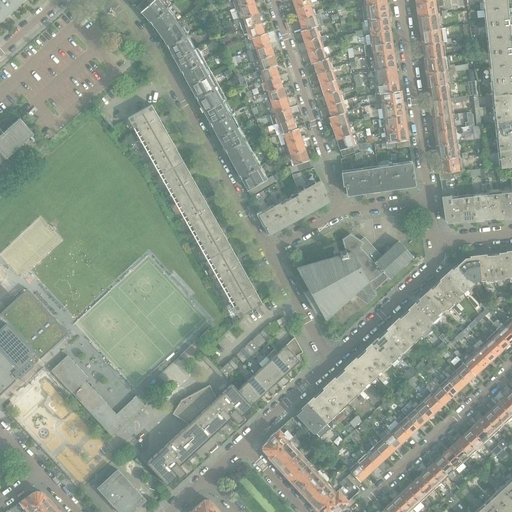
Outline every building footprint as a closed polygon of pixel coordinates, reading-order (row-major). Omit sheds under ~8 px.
[(13,10),(3,0),(0,0),(0,21),(2,20),(8,14),(8,15),(13,10)] [(3,0),(13,10),(18,6),(17,6),(18,5),(23,0),(3,0)] [(152,0),(144,0),(137,7),(140,11),(152,0)] [(174,24),(169,17),(172,15),(167,10),(168,8),(165,6),(164,7),(157,0),(152,0),(140,11),(156,29),(159,34),(174,24)] [(254,2),(253,0),(225,0),(223,1),(224,5),(233,2),(235,8),(254,2)] [(310,5),(308,0),(292,0),(295,9),(310,5)] [(345,9),(340,0),(335,1),(336,8),(337,10),(345,9)] [(387,5),(386,0),(365,0),(368,20),(388,17),(387,5)] [(439,28),(437,14),(436,7),(443,6),(442,0),(436,0),(416,3),(417,15),(418,19),(420,31),(439,28)] [(507,7),(505,0),(484,0),(485,10),(507,7)] [(254,2),(235,8),(229,10),(230,13),(236,11),(238,19),(258,12),(254,2)] [(313,14),(310,5),(295,9),(299,20),(319,13),(323,12),(322,9),(318,10),(317,12),(313,14)] [(510,36),(507,8),(507,7),(485,10),(488,38),(510,36)] [(261,23),(258,12),(238,19),(233,21),(234,24),(239,22),(242,30),(242,29),(261,23)] [(323,24),(319,13),(299,20),(302,30),(323,24)] [(392,42),(389,24),(388,17),(368,20),(372,44),(392,42)] [(264,33),(261,23),(242,29),(244,34),(246,34),(248,38),(264,33)] [(187,37),(186,35),(185,33),(184,34),(180,28),(178,29),(174,24),(159,34),(163,39),(172,54),(171,54),(174,60),(192,50),(185,38),(187,37)] [(321,37),(319,31),(321,30),(320,25),(323,24),(302,30),(300,31),(304,42),(321,37)] [(443,56),(441,42),(439,28),(420,31),(421,38),(424,59),(443,56)] [(270,44),(266,33),(264,33),(248,38),(248,39),(244,40),(245,43),(248,41),(249,44),(252,43),(254,49),(270,44)] [(230,43),(228,36),(221,39),(224,45),(230,43)] [(324,47),(322,42),(325,41),(323,36),(321,37),(304,42),(307,53),(322,48),(324,47)] [(511,64),(511,57),(510,36),(488,38),(491,67),(511,64)] [(395,66),(392,42),(372,44),(363,46),(365,56),(367,56),(369,71),(375,70),(395,66)] [(273,54),(270,44),(254,49),(258,60),(273,54)] [(326,59),(322,48),(307,53),(311,64),(313,63),(326,59)] [(201,63),(201,61),(200,60),(198,61),(192,50),(174,60),(177,65),(178,65),(183,75),(186,80),(189,86),(207,76),(200,63),(201,63)] [(273,54),(258,60),(254,61),(255,66),(253,67),(255,72),(275,66),(277,65),(273,54)] [(452,72),(468,70),(468,65),(467,64),(454,66),(454,67),(449,67),(449,62),(443,63),(443,56),(424,59),(428,86),(446,84),(447,85),(453,84),(452,72)] [(331,68),(328,60),(332,59),(331,57),(326,59),(313,63),(317,74),(331,68)] [(511,93),(511,64),(491,67),(494,95),(511,93)] [(279,76),(275,66),(255,72),(257,77),(261,76),(263,82),(279,76)] [(335,79),(332,72),(336,71),(336,69),(339,68),(339,66),(331,68),(317,74),(320,84),(335,79)] [(399,91),(396,73),(395,66),(375,70),(377,79),(368,80),(370,89),(374,89),(375,94),(381,94),(399,91)] [(359,74),(353,76),(355,87),(361,86),(359,74)] [(216,88),(215,87),(214,85),(212,86),(207,76),(189,86),(192,91),(195,96),(201,106),(200,106),(203,112),(221,102),(214,89),(216,88)] [(282,87),(279,76),(263,82),(266,92),(282,87)] [(338,90),(335,79),(320,84),(324,95),(338,90)] [(449,99),(447,85),(446,84),(428,86),(432,118),(451,115),(450,112),(449,104),(465,102),(464,96),(449,99)] [(286,97),(282,87),(266,92),(270,103),(286,97)] [(342,101),(338,90),(324,95),(327,106),(342,101)] [(404,115),(401,90),(399,91),(381,94),(382,101),(374,102),(374,105),(375,109),(378,108),(378,109),(383,109),(384,118),(404,115)] [(511,107),(511,93),(494,95),(493,95),(494,109),(511,107)] [(289,108),(286,97),(270,103),(273,113),(289,108)] [(345,112),(342,101),(327,106),(331,116),(343,112),(345,112)] [(231,115),(229,112),(227,113),(221,102),(203,112),(206,117),(207,117),(215,132),(218,138),(236,128),(229,116),(231,115)] [(167,133),(151,105),(128,118),(136,132),(144,146),(167,133)] [(511,107),(494,109),(497,138),(511,136),(511,107)] [(293,118),(289,108),(273,113),(270,114),(273,125),(293,118)] [(347,123),(343,112),(331,116),(329,117),(332,128),(347,123)] [(455,142),(453,128),(452,121),(458,120),(457,114),(451,115),(432,118),(436,145),(455,142)] [(408,140),(404,115),(384,118),(380,119),(381,128),(378,129),(379,134),(386,133),(388,142),(390,142),(393,142),(395,141),(408,140)] [(22,143),(27,139),(28,140),(27,139),(32,135),(33,135),(33,134),(34,134),(33,133),(19,118),(5,130),(0,124),(0,153),(1,153),(6,158),(7,158),(8,158),(7,157),(12,153),(12,154),(13,153),(12,153),(17,148),(17,149),(18,149),(17,148),(22,144),(23,145),(23,144),(22,143)] [(296,129),(293,118),(273,125),(268,127),(269,130),(274,128),(277,135),(296,129)] [(358,132),(357,130),(354,131),(351,122),(347,123),(332,128),(336,139),(355,133),(358,132)] [(245,141),(244,139),(243,137),(241,138),(236,128),(218,138),(221,143),(230,158),(229,158),(232,164),(250,154),(243,141),(245,141)] [(298,128),(296,129),(277,135),(274,137),(275,139),(283,136),(286,144),(301,139),(298,128)] [(479,138),(478,129),(470,130),(471,138),(479,138)] [(183,161),(167,133),(144,146),(159,175),(183,161)] [(359,144),(355,133),(336,139),(340,150),(352,146),(355,145),(356,145),(357,144),(359,144)] [(511,136),(497,138),(501,167),(511,166),(511,165),(511,136)] [(305,149),(301,139),(286,144),(289,155),(305,149)] [(409,146),(408,140),(395,141),(396,146),(396,148),(409,146)] [(459,172),(457,156),(455,142),(436,145),(438,157),(438,161),(440,173),(455,171),(456,172),(459,172)] [(353,151),(354,151),(352,146),(340,150),(342,156),(353,152),(353,151)] [(309,160),(305,149),(289,155),(293,165),(297,164),(309,160)] [(259,166),(258,165),(257,163),(256,164),(250,154),(232,164),(235,169),(236,169),(239,174),(241,179),(247,190),(258,184),(262,182),(265,180),(264,179),(258,167),(259,166)] [(299,170),(310,166),(309,160),(297,164),(299,170)] [(199,190),(183,161),(159,175),(175,203),(199,190)] [(414,184),(411,163),(394,166),(394,164),(391,164),(392,166),(377,168),(380,190),(414,186),(414,184)] [(380,190),(377,168),(361,170),(361,169),(358,169),(358,171),(342,173),(344,185),(346,185),(347,194),(348,195),(380,190)] [(456,179),(456,172),(455,171),(440,173),(439,173),(442,190),(447,188),(445,179),(456,179)] [(329,200),(325,193),(327,192),(320,180),(304,189),(303,187),(301,188),(302,189),(296,193),(297,195),(290,199),(289,197),(287,197),(299,218),(329,201),(329,200)] [(250,195),(261,189),(258,184),(247,190),(250,195)] [(214,218),(199,190),(175,203),(183,217),(179,220),(181,224),(185,221),(191,231),(214,218)] [(511,192),(501,193),(503,217),(510,216),(510,215),(511,214),(511,192)] [(503,217),(501,193),(472,196),(475,220),(482,219),(482,218),(496,216),(497,218),(503,217)] [(475,220),(472,196),(451,198),(450,196),(443,197),(446,220),(446,221),(447,221),(447,222),(468,219),(468,221),(475,220)] [(299,218),(287,197),(286,198),(287,200),(280,204),(279,202),(273,206),(272,204),(270,205),(272,208),(259,215),(269,234),(271,234),(299,218)] [(230,246),(214,218),(191,231),(197,242),(193,244),(197,252),(201,249),(207,260),(230,246)] [(389,277),(403,265),(403,264),(406,262),(412,257),(412,256),(411,256),(407,251),(403,247),(402,246),(398,242),(399,242),(398,241),(394,245),(390,249),(381,256),(378,253),(373,248),(372,249),(363,243),(350,234),(342,239),(345,250),(344,250),(344,251),(341,251),(339,252),(340,253),(340,255),(334,257),(333,257),(309,264),(303,266),(297,268),(300,273),(309,290),(304,293),(305,294),(307,297),(310,298),(314,304),(312,307),(315,312),(320,309),(322,313),(325,318),(330,314),(331,313),(347,298),(353,293),(355,295),(367,303),(376,295),(373,291),(375,289),(379,286),(380,284),(385,280),(388,277),(389,277)] [(246,275),(230,246),(207,260),(212,270),(208,273),(211,277),(215,274),(223,288),(246,275)] [(509,277),(506,253),(499,254),(500,255),(485,257),(485,255),(478,256),(480,280),(484,279),(484,281),(504,279),(504,278),(509,277)] [(480,280),(478,256),(471,257),(471,258),(465,259),(452,271),(451,270),(446,274),(462,292),(466,288),(467,289),(474,283),(473,282),(475,280),(480,280)] [(462,292),(446,274),(441,279),(442,281),(431,290),(430,289),(425,294),(441,311),(446,307),(447,308),(460,296),(459,294),(462,292)] [(262,304),(257,293),(246,275),(223,288),(239,317),(262,304)] [(0,300),(8,293),(4,289),(3,290),(0,292),(0,300)] [(0,395),(17,380),(16,380),(18,377),(19,378),(20,377),(33,365),(28,360),(33,355),(35,354),(40,359),(68,333),(27,289),(0,313),(0,395)] [(441,311),(425,294),(420,299),(421,300),(416,305),(432,323),(433,322),(432,322),(439,316),(438,314),(441,311)] [(432,323),(416,305),(414,304),(409,309),(410,310),(400,320),(398,319),(393,324),(411,343),(432,323)] [(461,312),(456,306),(456,307),(454,305),(452,307),(454,308),(453,309),(460,317),(463,314),(461,312)] [(483,317),(489,312),(486,309),(484,310),(480,314),(483,317)] [(477,323),(483,317),(480,314),(474,320),(477,323)] [(511,318),(510,317),(510,316),(502,324),(509,332),(511,332),(511,318)] [(283,317),(276,321),(281,329),(287,325),(283,317)] [(470,329),(477,323),(474,320),(467,326),(470,329)] [(411,343),(393,324),(388,328),(389,330),(378,340),(377,339),(372,343),(389,362),(411,343)] [(511,332),(509,332),(502,324),(495,330),(502,338),(504,338),(509,343),(511,341),(511,342),(511,341),(511,332)] [(453,339),(460,332),(457,328),(446,338),(450,342),(453,339)] [(207,330),(198,338),(199,339),(202,343),(211,334),(208,331),(207,330)] [(270,337),(262,330),(259,333),(266,341),(270,337)] [(509,343),(504,338),(502,338),(495,330),(489,337),(496,344),(497,344),(502,349),(504,347),(505,348),(509,344),(508,344),(509,343)] [(457,342),(464,336),(460,332),(453,339),(457,342)] [(266,341),(259,333),(251,340),(258,348),(266,341)] [(502,349),(497,344),(496,344),(489,337),(482,343),(489,350),(491,351),(496,355),(498,353),(498,354),(502,351),(502,350),(502,349)] [(389,362),(372,343),(366,348),(368,350),(357,360),(356,358),(350,363),(368,382),(389,362)] [(496,355),(491,351),(489,350),(482,343),(475,349),(482,357),(484,357),(489,362),(491,360),(491,361),(495,357),(494,356),(496,355)] [(254,352),(247,345),(244,348),(250,355),(254,352)] [(296,356),(286,345),(278,352),(292,368),(300,360),(296,356)] [(482,357),(475,349),(472,346),(465,352),(468,355),(476,363),(478,363),(482,368),(484,366),(485,367),(489,363),(488,362),(489,362),(484,357),(482,357)] [(292,368),(278,352),(274,349),(266,357),(269,360),(284,375),(292,368)] [(246,360),(239,352),(236,355),(243,363),(246,360)] [(116,414),(93,389),(85,381),(88,378),(67,355),(51,371),(71,393),(72,393),(80,401),(79,401),(112,436),(145,405),(136,396),(116,414)] [(482,368),(478,363),(476,363),(468,355),(462,361),(469,369),(470,369),(475,374),(477,372),(478,373),(482,369),(481,369),(482,368)] [(211,362),(205,356),(202,358),(208,365),(211,362)] [(238,367),(231,359),(227,362),(235,370),(238,367)] [(475,374),(470,369),(469,369),(462,361),(460,360),(454,365),(448,359),(446,361),(455,371),(466,383),(469,380),(470,379),(471,380),(474,376),(475,374)] [(284,375),(269,360),(262,367),(276,383),(284,375)] [(418,371),(424,365),(421,361),(415,367),(418,371)] [(428,371),(434,365),(430,361),(424,367),(428,371)] [(226,378),(235,370),(227,362),(219,370),(226,378)] [(346,402),(368,382),(350,363),(345,368),(346,370),(341,375),(336,380),(334,378),(329,383),(346,402)] [(407,381),(417,372),(412,366),(402,375),(407,381)] [(276,383),(262,367),(254,374),(268,390),(276,383)] [(466,383),(455,371),(450,376),(447,373),(446,373),(443,370),(441,372),(447,378),(458,390),(462,387),(462,388),(466,384),(465,383),(466,383)] [(390,381),(383,373),(381,375),(388,383),(390,381)] [(268,390),(254,374),(246,382),(260,397),(268,390)] [(388,383),(381,375),(378,378),(385,385),(388,383)] [(410,387),(418,379),(414,375),(406,382),(410,387)] [(458,390),(447,378),(439,385),(450,397),(453,395),(453,394),(454,395),(458,392),(457,391),(458,390)] [(260,397),(246,382),(238,390),(252,405),(260,397)] [(325,422),(346,402),(329,383),(324,388),(325,389),(314,399),(313,398),(308,403),(325,422)] [(180,465),(216,432),(232,417),(239,424),(245,418),(242,415),(253,406),(252,405),(238,390),(232,384),(217,398),(216,398),(209,385),(181,400),(172,414),(189,424),(147,463),(155,472),(167,485),(177,476),(180,478),(187,473),(180,465)] [(450,397),(439,385),(434,390),(432,387),(430,388),(427,385),(425,387),(431,393),(442,405),(445,402),(446,403),(450,398),(450,397)] [(442,405),(431,393),(423,401),(434,413),(437,409),(438,410),(442,407),(441,406),(442,405)] [(511,402),(511,401),(509,401),(505,397),(503,399),(502,398),(497,403),(498,404),(501,408),(504,408),(511,416),(511,402)] [(386,410),(394,403),(390,398),(382,406),(386,410)] [(434,413),(423,401),(418,405),(416,402),(413,404),(411,401),(409,402),(414,408),(425,420),(428,418),(429,417),(430,418),(433,414),(434,413)] [(325,422),(308,403),(302,408),(304,409),(297,415),(306,424),(313,432),(325,422)] [(511,417),(511,416),(504,408),(501,408),(498,404),(496,405),(495,405),(490,410),(494,414),(497,414),(505,423),(511,417)] [(425,420),(414,408),(406,416),(417,428),(421,425),(425,422),(425,421),(425,420)] [(505,423),(497,414),(494,414),(490,410),(489,412),(488,411),(483,416),(488,421),(490,421),(498,430),(505,423)] [(302,428),(306,424),(297,415),(293,419),(302,428)] [(343,420),(338,415),(334,418),(339,423),(343,420)] [(354,428),(361,421),(357,416),(350,423),(354,428)] [(417,428),(406,416),(402,420),(399,417),(397,419),(394,416),(392,418),(395,420),(409,436),(412,433),(412,432),(413,433),(417,429),(416,429),(417,428)] [(498,430),(490,421),(488,421),(483,416),(484,417),(482,418),(481,418),(476,422),(481,427),(483,427),(491,436),(498,430)] [(409,436),(395,420),(389,426),(386,423),(384,425),(387,428),(401,443),(404,440),(405,441),(409,437),(408,436),(409,436)] [(363,430),(368,425),(364,421),(359,426),(363,430)] [(491,436),(483,427),(481,427),(476,422),(476,423),(475,425),(474,424),(469,429),(474,434),(476,434),(484,443),(491,436)] [(401,443),(387,428),(378,436),(381,439),(393,451),(396,447),(397,448),(401,445),(400,444),(401,443)] [(297,452),(288,441),(282,435),(283,434),(279,429),(268,439),(269,440),(266,443),(264,444),(264,450),(269,456),(268,457),(280,469),(297,452)] [(484,443),(476,434),(474,434),(469,429),(469,430),(468,432),(467,431),(462,435),(467,440),(469,440),(477,449),(484,443)] [(352,440),(357,434),(354,431),(349,436),(352,440)] [(477,449),(469,440),(467,440),(462,435),(462,436),(462,437),(461,438),(460,437),(455,442),(460,446),(462,446),(470,456),(477,449)] [(393,451),(381,439),(377,443),(374,439),(372,441),(369,438),(367,440),(373,446),(384,458),(388,455),(389,456),(393,452),(392,451),(393,451)] [(470,456),(462,446),(460,446),(455,442),(455,443),(454,444),(453,444),(448,448),(453,453),(455,453),(463,462),(470,456)] [(384,458),(373,446),(365,454),(376,466),(379,463),(380,463),(384,460),(384,459),(384,458)] [(310,460),(318,452),(315,448),(307,457),(310,460)] [(463,462),(455,453),(453,453),(448,448),(448,449),(448,450),(447,451),(446,450),(441,455),(446,460),(448,460),(456,469),(463,462)] [(501,460),(507,454),(503,449),(496,455),(501,460)] [(316,472),(307,462),(297,452),(280,469),(298,489),(316,472)] [(376,466),(365,454),(357,461),(368,473),(371,471),(372,470),(372,471),(376,467),(375,466),(376,466)] [(488,462),(495,456),(493,454),(486,460),(488,462)] [(456,469),(448,460),(446,460),(441,455),(441,456),(440,457),(439,457),(434,461),(439,466),(441,466),(449,475),(456,469)] [(368,473),(357,461),(355,459),(346,467),(351,472),(360,481),(363,478),(364,479),(368,475),(367,474),(368,473)] [(339,470),(344,465),(340,461),(335,466),(339,470)] [(449,475),(441,466),(439,466),(434,461),(434,462),(434,463),(433,464),(432,463),(428,467),(432,472),(434,473),(443,482),(449,475)] [(443,482),(434,473),(432,472),(428,467),(426,469),(427,469),(426,471),(425,470),(420,474),(425,479),(427,479),(435,489),(440,485),(443,482)] [(145,500),(138,492),(134,489),(135,488),(133,487),(129,483),(128,481),(127,481),(124,477),(117,470),(112,474),(113,475),(110,477),(109,477),(109,478),(106,480),(106,481),(103,483),(98,488),(100,489),(103,493),(105,495),(109,499),(108,499),(114,505),(115,506),(116,506),(119,510),(120,511),(121,511),(130,511),(133,510),(133,511),(138,506),(137,506),(141,503),(142,503),(145,500)] [(335,493),(326,483),(328,480),(328,478),(324,474),(322,473),(319,470),(316,473),(316,472),(298,489),(317,510),(335,493)] [(360,481),(351,472),(347,476),(356,486),(360,482),(360,481)] [(435,489),(427,479),(425,479),(420,474),(419,475),(420,476),(419,477),(418,476),(414,480),(419,485),(420,486),(428,495),(435,489)] [(342,487),(349,480),(346,476),(339,483),(342,487)] [(511,510),(511,479),(495,495),(511,511),(511,510)] [(428,495),(420,486),(419,485),(414,480),(412,482),(413,482),(412,484),(411,483),(406,487),(411,492),(413,492),(421,501),(428,495)] [(421,501),(413,492),(411,492),(406,487),(405,488),(406,489),(405,490),(404,489),(399,494),(404,498),(406,499),(415,507),(421,501)] [(335,511),(336,511),(348,501),(343,497),(342,497),(340,495),(344,492),(341,488),(337,491),(335,493),(317,510),(320,511),(321,511),(334,511),(335,511)] [(33,493),(16,505),(21,511),(25,509),(27,511),(51,511),(56,507),(47,497),(44,494),(40,492),(36,491),(33,493)] [(446,502),(452,495),(450,493),(443,500),(446,502)] [(409,511),(415,507),(406,499),(404,498),(399,494),(398,495),(399,495),(397,497),(397,496),(392,500),(397,505),(399,505),(404,511),(409,511)] [(510,511),(511,511),(495,495),(477,511),(510,511)] [(210,511),(216,507),(211,502),(208,500),(204,500),(201,502),(189,511),(210,511)] [(404,511),(399,505),(397,505),(392,500),(391,501),(392,502),(390,503),(384,508),(385,509),(386,510),(387,511),(404,511)]
